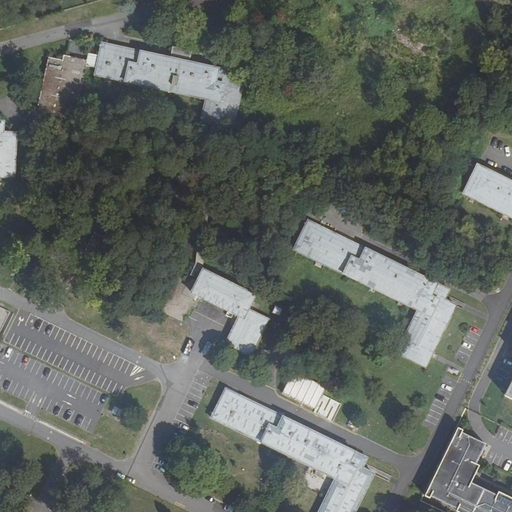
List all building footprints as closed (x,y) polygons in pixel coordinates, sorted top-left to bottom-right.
[(231,74),(189,64),(170,60),(102,45),(95,75),(207,100),(202,123),(213,125),(219,127),(232,129),(242,87),(229,84),(231,74)] [(173,48),(170,60),(189,64),(192,53),(173,48)] [(61,60),(47,57),(36,111),(64,117),(67,102),(76,104),(85,60),(62,55),(61,60)] [(0,123),(0,177),(13,178),(16,135),(3,134),(3,124),(0,123)] [(215,149),(216,141),(219,127),(213,125),(208,151),(196,265),(189,282),(194,284),(202,267),(214,154),(215,149)] [(511,183),(476,166),(463,194),(511,218),(511,183)] [(369,287),(383,259),(307,222),(293,250),(369,287)] [(193,239),(197,230),(190,226),(186,235),(193,239)] [(86,254),(97,259),(105,241),(95,236),(86,254)] [(383,259),(369,287),(417,310),(396,354),(424,367),(454,307),(443,301),(448,291),(383,259)] [(194,284),(189,282),(175,275),(157,311),(182,324),(195,299),(238,320),(225,344),(250,356),(267,321),(247,312),(254,297),(203,271),(195,285),(194,284)] [(279,317),(282,310),(275,307),(272,313),(279,317)] [(0,330),(9,312),(0,308),(0,330)] [(280,452),(294,424),(225,390),(211,418),(280,452)] [(294,424),(280,452),(336,479),(319,511),(353,511),(372,475),(360,469),(365,459),(294,424)] [(480,447),(454,432),(422,491),(448,505),(459,485),(480,447)] [(470,491),(459,485),(448,505),(446,509),(450,511),(511,511),(511,509),(489,497),(487,500),(470,491)]
